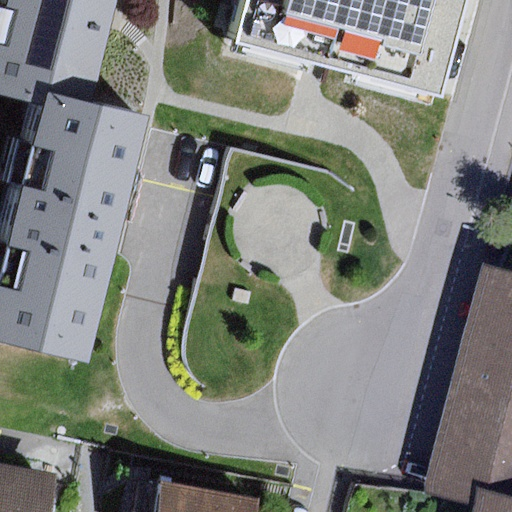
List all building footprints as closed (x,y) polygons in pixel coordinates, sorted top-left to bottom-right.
[(0,0),(0,97),(29,105),(33,88),(78,100),(103,0),(0,0)] [(446,103),(475,0),(252,0),(240,45),(446,103)] [(0,344),(77,364),(140,115),(78,100),(33,88),(29,105),(19,143),(4,139),(0,153),(0,180),(13,184),(0,233),(0,344)] [(427,479),(477,492),(511,501),(511,271),(486,264),(427,479)] [(0,511),(27,511),(36,469),(0,462),(0,511)] [(233,511),(237,494),(137,474),(129,511),(233,511)] [(471,511),(511,511),(511,501),(477,492),(471,511)]
